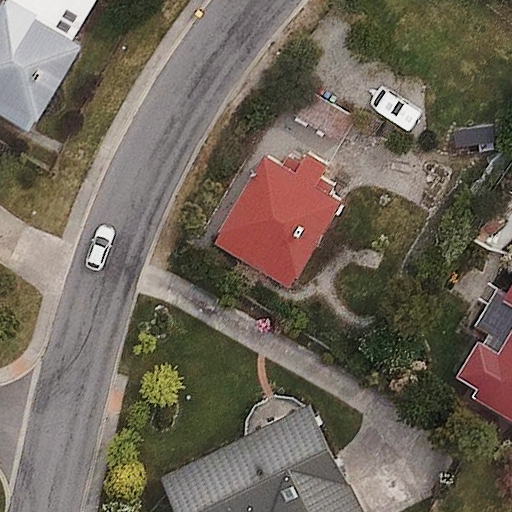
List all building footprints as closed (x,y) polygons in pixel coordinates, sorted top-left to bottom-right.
[(6,0),(0,11),(0,114),(35,134),(111,0),(6,0)] [(317,74),(292,108),(351,151),(376,116),(317,74)] [(345,201),(270,158),(219,247),(295,290),(345,201)] [(511,329),(470,399),(511,424),(511,329)] [(361,511),(310,409),(168,480),(183,511),(361,511)]
